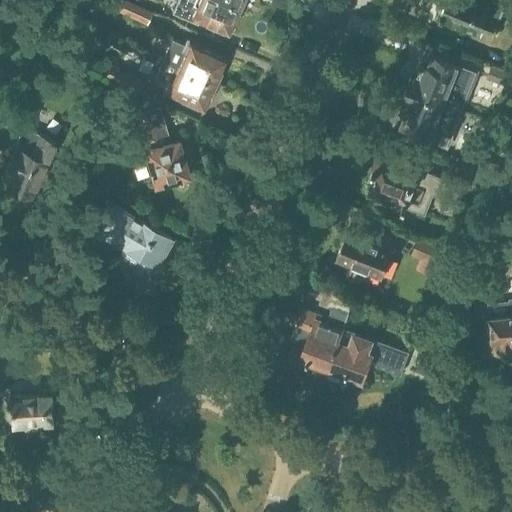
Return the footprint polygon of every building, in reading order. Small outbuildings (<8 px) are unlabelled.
[(122,0),(118,11),(136,19),(141,7),(125,0),(122,0)] [(177,0),(172,11),(198,23),(200,20),(228,32),(240,7),(224,0),(177,0)] [(462,23),(461,25),(460,28),(482,37),(483,32),(493,36),(505,6),(492,1),(491,3),(484,0),(447,0),(441,15),(462,23)] [(184,43),(172,38),(162,60),(215,83),(226,58),(186,39),(184,43)] [(432,56),(429,65),(422,62),(418,71),(414,70),(407,86),(461,108),(475,73),(432,56)] [(153,80),(166,86),(164,90),(203,108),(215,83),(162,60),(153,80)] [(106,77),(138,92),(144,79),(112,64),(106,77)] [(404,106),(400,114),(399,117),(405,119),(401,130),(446,149),(462,109),(461,109),(461,108),(407,86),(400,104),(404,106)] [(137,125),(132,126),(137,146),(144,144),(155,184),(188,174),(178,139),(168,142),(166,134),(167,133),(159,107),(164,106),(165,103),(139,92),(133,106),(135,114),(134,114),(137,125)] [(6,166),(12,169),(5,184),(30,196),(55,142),(29,130),(37,112),(0,94),(0,118),(7,122),(5,126),(21,134),(14,150),(6,166)] [(374,182),(370,191),(426,214),(434,195),(436,196),(444,177),(419,167),(417,171),(397,163),(398,160),(380,153),(369,180),(374,182)] [(476,171),(496,179),(501,165),(482,158),(476,171)] [(475,171),(455,163),(450,176),(470,184),(470,182),(474,184),(478,174),(474,172),(475,171)] [(133,259),(134,264),(137,269),(143,272),(148,272),(152,270),(172,236),(148,223),(156,209),(119,189),(105,182),(99,194),(107,198),(91,227),(102,233),(125,246),(121,253),(133,259)] [(337,256),(352,262),(347,276),(361,281),(366,270),(382,277),(396,244),(397,240),(363,226),(361,232),(349,227),(337,256)] [(418,236),(411,254),(420,258),(416,269),(439,277),(450,248),(418,236)] [(349,312),(354,297),(326,287),(321,302),(334,307),(328,323),(318,319),(320,315),(305,310),(299,326),(296,325),(291,340),(293,341),(287,358),(307,365),(309,360),(329,367),(343,329),(349,312)] [(508,353),(511,355),(511,297),(510,298),(510,300),(489,302),(490,314),(488,314),(491,340),(494,340),(495,354),(508,353)] [(366,302),(356,299),(353,308),(362,312),(366,302)] [(361,335),(343,329),(329,367),(363,380),(373,354),(403,365),(408,352),(367,337),(369,333),(362,331),(361,335)] [(37,390),(37,394),(9,396),(11,425),(51,422),(51,421),(56,418),(56,409),(51,406),(49,389),(37,390)]
